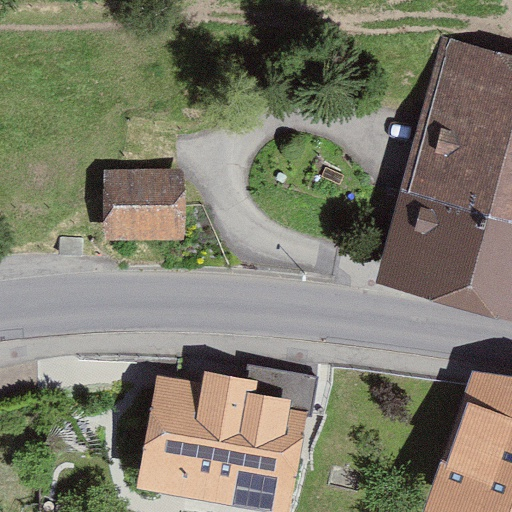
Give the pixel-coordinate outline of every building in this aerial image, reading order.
[(511,53),(443,36),(385,262),(511,294),(511,53)] [(187,232),(186,163),(108,164),(109,234),(187,232)] [(84,255),(84,237),(59,236),(59,255),(84,255)] [(325,369),(252,357),(251,364),(212,358),(209,375),(163,367),(145,473),(299,499),(315,403),(319,404),(325,369)] [(487,511),(511,511),(511,358),(480,359),(434,495),(487,511)]
